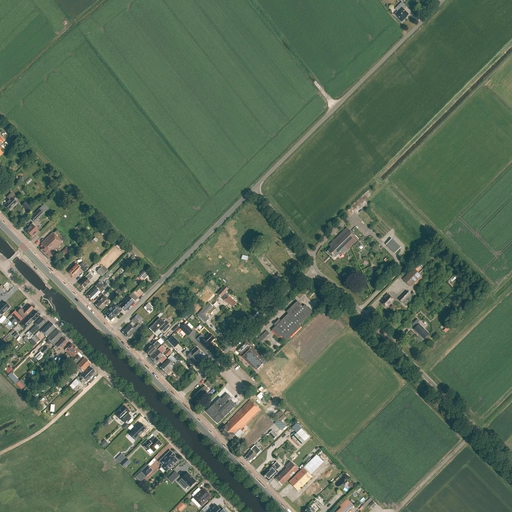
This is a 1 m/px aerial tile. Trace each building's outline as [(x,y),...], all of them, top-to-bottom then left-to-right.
[(407,7),(402,2),(395,9),(397,12),(394,15),(399,20),(402,23),(404,20),(409,15),(404,10),(407,7)] [(10,211),(17,204),(13,200),(16,198),(11,193),(6,198),(9,200),(4,205),(10,211)] [(29,213),(33,209),(26,201),(22,206),(29,213)] [(35,223),(48,209),(44,205),(30,218),(35,223)] [(26,231),(32,237),(36,234),(37,235),(40,232),(34,227),(35,225),(33,223),(26,231)] [(359,239),(347,228),(329,246),(332,248),(328,252),(334,259),(338,255),(340,256),(344,252),(345,253),(359,239)] [(56,236),(53,232),(41,244),(44,247),(40,251),(50,260),(55,255),(52,252),(63,242),(61,240),(56,236)] [(395,254),(401,248),(392,239),(386,245),(395,254)] [(409,263),(413,259),(408,254),(404,258),(409,263)] [(76,264),(73,268),(68,272),(69,273),(70,274),(71,274),(72,276),(75,273),(75,274),(78,271),(78,270),(80,268),(84,272),(89,267),(83,262),(79,266),(76,264)] [(102,277),(106,272),(101,268),(97,272),(102,277)] [(146,268),(137,277),(139,279),(148,270),(146,268)] [(411,287),(422,276),(414,269),(403,279),(411,287)] [(84,288),(90,282),(89,281),(93,277),(90,273),(86,277),(85,277),(83,279),(80,283),(84,288)] [(93,297),(90,300),(93,303),(102,294),(103,295),(104,294),(106,292),(104,290),(109,286),(106,283),(100,289),(99,291),(94,296),(93,295),(92,297),(93,297)] [(99,291),(100,289),(98,286),(96,287),(87,296),(90,300),(93,297),(92,297),(93,295),(94,296),(99,291)] [(225,286),(217,294),(221,298),(222,296),(223,295),(228,290),(225,286)] [(399,299),(402,303),(411,294),(407,291),(399,299)] [(132,293),(119,307),(118,308),(113,303),(107,309),(108,310),(104,314),(110,321),(114,317),(114,318),(122,310),(124,312),(135,302),(135,301),(138,298),(132,293)] [(394,301),(388,294),(384,298),(385,299),(381,302),(387,308),(394,301)] [(223,295),(222,296),(225,299),(223,300),(229,305),(229,304),(232,307),(236,303),(228,295),(226,297),(223,295)] [(100,310),(110,302),(104,296),(98,301),(99,302),(95,305),(100,310)] [(301,324),(312,312),(305,305),(303,306),(298,301),(288,310),(290,312),(279,322),(278,321),(274,325),(275,326),(272,330),(279,337),(281,336),(287,342),(301,327),(299,325),(301,323),(301,324)] [(0,313),(2,315),(10,307),(4,302),(1,305),(0,305),(0,313)] [(149,314),(154,309),(148,303),(144,308),(149,314)] [(27,315),(33,309),(31,307),(31,306),(30,305),(29,305),(26,308),(25,308),(24,309),(24,310),(23,311),(23,312),(21,310),(21,309),(18,312),(18,313),(16,310),(11,315),(14,318),(16,321),(19,323),(27,315)] [(30,316),(30,317),(29,317),(21,325),(25,329),(33,320),(34,321),(39,315),(38,313),(38,312),(37,312),(36,312),(35,311),(32,314),(31,314),(30,315),(30,316)] [(182,318),(185,321),(191,315),(188,312),(182,318)] [(200,312),(197,315),(199,317),(205,323),(209,319),(203,314),(201,312),(200,312)] [(128,338),(141,326),(138,322),(141,318),(137,314),(131,321),(132,322),(122,332),(128,338)] [(35,325),(36,325),(30,331),(33,334),(38,329),(38,330),(46,322),(42,318),(35,325)] [(163,334),(171,326),(166,321),(164,323),(160,318),(149,329),(154,334),(159,329),(163,334)] [(419,322),(415,318),(410,323),(414,327),(415,327),(416,328),(414,330),(424,340),(429,334),(420,324),(419,324),(418,323),(419,322)] [(50,323),(41,332),(46,337),(55,328),(50,323)] [(193,332),(185,324),(180,329),(188,337),(193,332)] [(445,333),(452,327),(449,324),(443,330),(445,333)] [(57,330),(48,339),(54,346),(60,340),(59,339),(63,335),(57,330)] [(209,334),(200,343),(208,351),(213,346),(210,343),(214,339),(209,334)] [(32,339),(37,344),(40,340),(35,335),(32,339)] [(174,348),(179,343),(173,336),(168,341),(174,348)] [(53,348),(55,350),(56,349),(57,350),(59,348),(61,350),(65,346),(65,345),(67,342),(63,338),(53,348)] [(152,345),(145,351),(146,352),(147,354),(148,354),(150,356),(156,350),(156,349),(160,344),(157,341),(152,346),(152,345)] [(254,349),(247,342),(238,351),(243,357),(256,371),(263,364),(265,365),(267,363),(254,349)] [(72,344),(65,350),(72,358),(72,359),(69,361),(70,362),(67,365),(71,368),(73,366),(77,363),(82,356),(78,352),(79,351),(72,344)] [(39,361),(49,350),(45,346),(35,357),(39,361)] [(196,357),(201,352),(196,347),(186,357),(194,365),(199,359),(196,357)] [(163,356),(162,354),(158,350),(150,358),(153,361),(153,362),(154,363),(155,363),(156,363),(159,360),(163,356)] [(46,364),(54,356),(51,354),(44,362),(46,364)] [(168,359),(173,364),(176,361),(171,356),(168,359)] [(85,358),(77,366),(83,372),(90,364),(85,358)] [(168,359),(160,368),(165,373),(170,368),(171,369),(174,365),(173,364),(168,359)] [(77,371),(74,367),(71,370),(69,373),(67,375),(70,378),(68,380),(71,382),(75,377),(74,375),(75,375),(74,374),(77,371)] [(87,382),(93,376),(92,375),(95,372),(90,367),(87,370),(86,369),(80,376),(83,379),(81,381),(84,384),(87,382)] [(26,385),(21,379),(16,384),(21,390),(26,385)] [(209,380),(205,384),(210,388),(214,385),(209,380)] [(199,400),(207,392),(206,392),(208,390),(205,386),(195,395),(199,400)] [(218,424),(237,406),(231,400),(229,399),(231,397),(227,394),(222,399),(221,398),(206,412),(218,424)] [(237,405),(244,398),(242,396),(235,403),(237,405)] [(226,426),(226,425),(221,431),(230,440),(235,435),(240,430),(243,433),(246,430),(248,428),(246,426),(261,411),(250,400),(228,422),(229,423),(226,426)] [(124,406),(115,414),(121,420),(121,419),(124,423),(130,417),(127,414),(129,412),(124,406)] [(140,423),(129,434),(130,434),(136,440),(135,440),(140,436),(142,434),(146,429),(140,424),(141,423),(140,423)] [(302,429),(292,438),(300,446),(310,437),(302,429)] [(278,436),(273,431),(269,434),(274,440),(278,436)] [(143,445),(147,450),(150,448),(153,452),(161,444),(155,438),(150,443),(148,440),(143,445)] [(256,455),(259,452),(255,448),(256,447),(254,445),(251,450),(248,453),(249,454),(245,458),(249,462),(252,459),(253,459),(257,455),(256,455)] [(161,467),(166,472),(177,461),(173,457),(175,456),(170,451),(159,462),(163,465),(161,467)] [(126,468),(132,461),(127,457),(121,463),(126,468)] [(299,470),(291,461),(285,467),(287,468),(283,472),(275,479),(282,486),(299,470)] [(281,466),(277,462),(273,466),(272,466),(268,470),(269,471),(263,476),(266,479),(269,481),(278,472),(277,471),(281,466)] [(141,472),(146,477),(152,471),(147,466),(141,472)] [(304,468),(289,482),(298,491),(312,477),(304,468)] [(196,482),(188,473),(182,479),(184,481),(181,485),(186,489),(189,486),(191,488),(196,482)] [(168,478),(163,482),(173,493),(178,489),(168,478)] [(193,493),(196,496),(196,500),(202,506),(211,497),(204,490),(203,491),(202,490),(201,490),(199,488),(193,493)] [(364,508),(372,500),(371,498),(362,507),(364,508)] [(347,511),(354,506),(347,499),(339,506),(341,508),(336,511),(347,511)] [(314,502),(320,509),(322,506),(316,500),(314,502)] [(181,511),(186,507),(181,503),(177,508),(181,511)]
